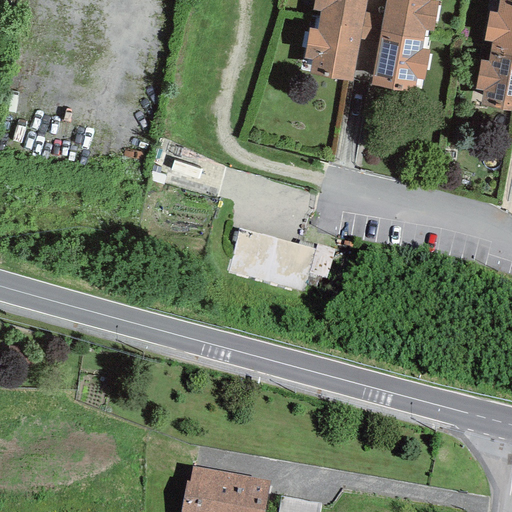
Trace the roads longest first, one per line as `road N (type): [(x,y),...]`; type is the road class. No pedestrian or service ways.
road 1 (primary): [(0,285),(511,428)]
road 2 (track): [(335,191),(254,164),(221,132),(246,0)]
road 3 (residential): [(335,191),(511,242)]
